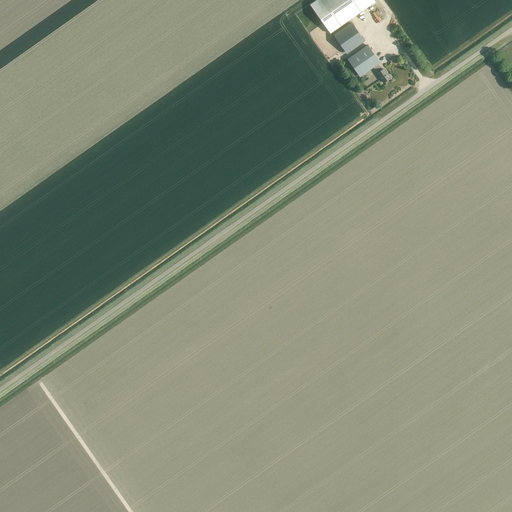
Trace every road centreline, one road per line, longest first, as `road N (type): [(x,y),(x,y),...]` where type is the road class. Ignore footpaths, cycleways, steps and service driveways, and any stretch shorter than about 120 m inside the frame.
road 1 (unclassified): [(0,389),(511,29)]
road 2 (track): [(40,383),(130,511)]
